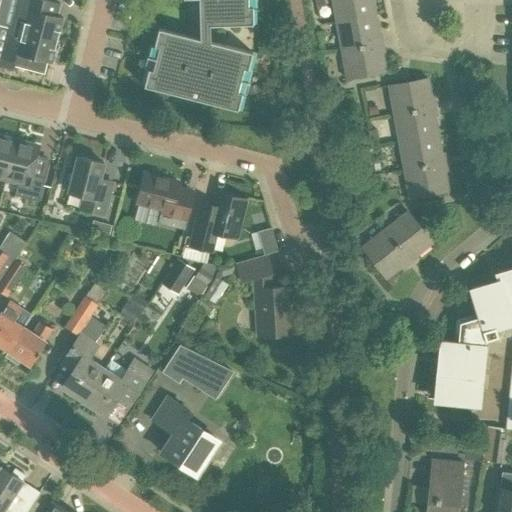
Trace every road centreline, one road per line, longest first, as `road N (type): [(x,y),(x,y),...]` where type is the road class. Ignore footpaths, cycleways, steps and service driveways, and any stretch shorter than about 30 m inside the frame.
road 1 (residential): [(391,511),(410,317),(425,290),(511,224)]
road 2 (residential): [(299,252),(270,175),(257,163),(74,113)]
road 3 (residential): [(138,511),(0,420)]
